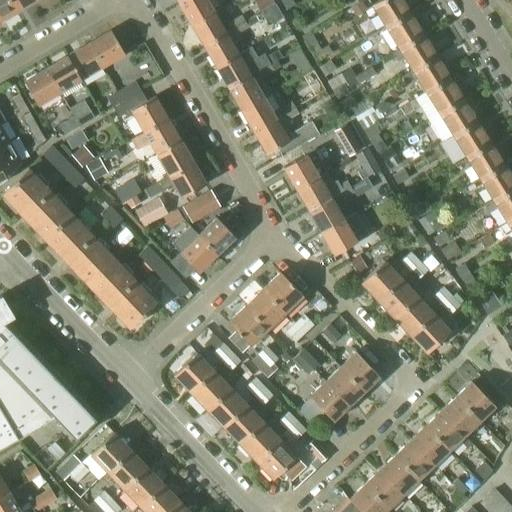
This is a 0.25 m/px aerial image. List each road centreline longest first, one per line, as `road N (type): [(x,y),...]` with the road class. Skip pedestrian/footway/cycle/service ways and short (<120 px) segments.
road 1 (residential): [(281,511),(404,383),(399,367),(272,235)]
road 2 (residential): [(272,235),(136,0)]
road 3 (residential): [(129,381),(272,235)]
road 4 (tertiary): [(129,381),(5,250)]
road 5 (tertiary): [(251,511),(129,381)]
road 6 (residential): [(0,69),(120,0)]
